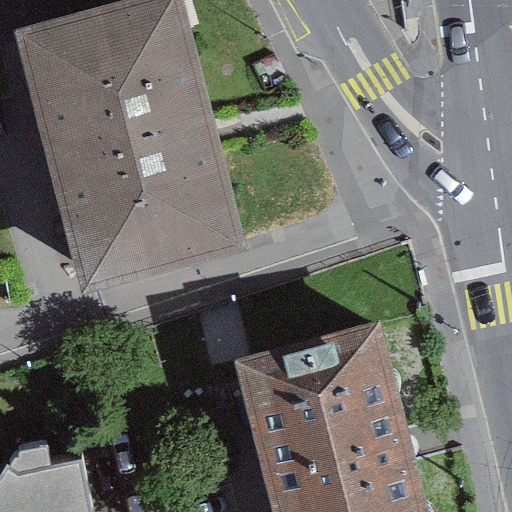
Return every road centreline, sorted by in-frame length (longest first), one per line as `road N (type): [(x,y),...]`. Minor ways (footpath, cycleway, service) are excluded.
road 1 (tertiary): [(326,0),(376,81),(500,229)]
road 2 (secondary): [(500,229),(470,0)]
